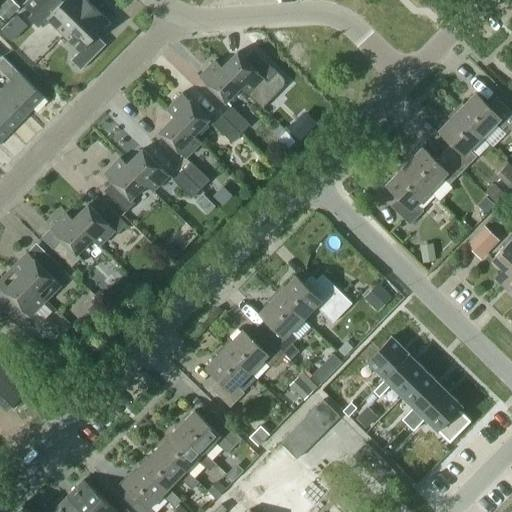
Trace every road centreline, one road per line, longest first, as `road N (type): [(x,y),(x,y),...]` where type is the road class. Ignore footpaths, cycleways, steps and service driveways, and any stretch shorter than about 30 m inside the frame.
road 1 (tertiary): [(0,496),(310,179)]
road 2 (residential): [(511,377),(310,179)]
road 3 (residential): [(405,80),(334,16),(226,22),(175,14)]
road 4 (residential): [(175,14),(0,191)]
road 5 (tertiary): [(310,179),(405,80)]
